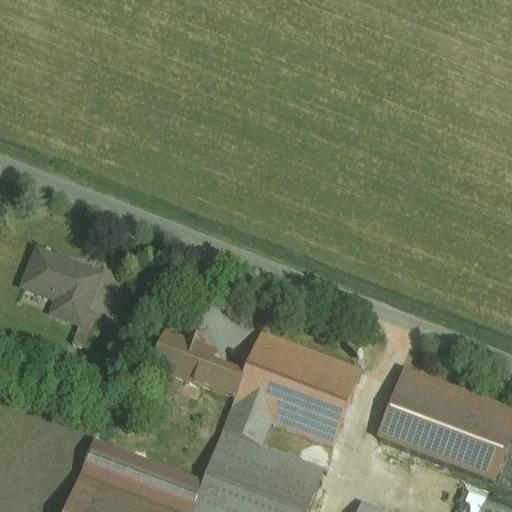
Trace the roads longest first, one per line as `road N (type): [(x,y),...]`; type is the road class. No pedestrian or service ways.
road 1 (tertiary): [(0,164),(511,367)]
road 2 (unknown): [(445,340),(385,478)]
